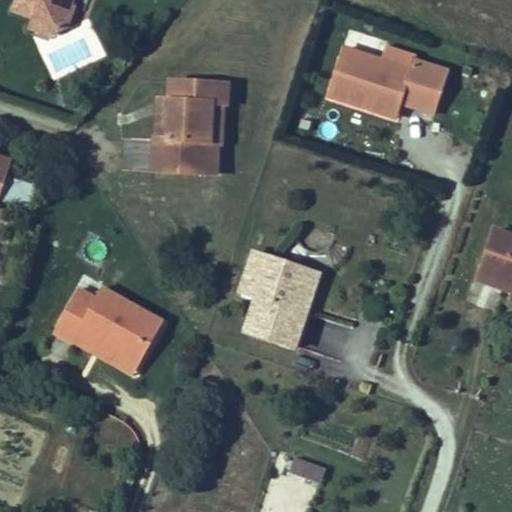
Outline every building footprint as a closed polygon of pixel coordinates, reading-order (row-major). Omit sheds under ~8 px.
[(16,0),(13,11),(33,18),(43,22),(50,36),(66,28),(74,6),(70,5),(72,0),(16,0)] [(29,29),(50,36),(43,22),(33,18),(29,29)] [(434,115),(449,71),(413,60),(410,70),(344,49),(329,97),(367,109),(370,102),(398,111),(401,104),(434,115)] [(217,105),(218,85),(171,82),(171,102),(170,103),(174,103),(174,116),(170,116),(169,141),(157,140),(156,140),(154,172),(209,175),(213,105),(217,105)] [(230,85),(218,85),(217,105),(213,105),(209,175),(217,175),(219,144),(223,144),(225,105),(229,105),(230,85)] [(159,101),(157,140),(169,141),(170,116),(174,116),(174,103),(170,103),(171,102),(159,101)] [(370,102),(367,109),(396,118),(398,111),(370,102)] [(0,158),(0,195),(11,162),(0,158)] [(9,176),(1,200),(28,210),(36,186),(9,176)] [(511,236),(495,231),(480,274),(500,281),(501,278),(511,281),(511,236)] [(307,312),(291,307),(304,270),(255,254),(242,293),(258,298),(246,333),(295,349),(307,312)] [(291,307),(307,312),(319,275),(304,270),(291,307)] [(500,281),(480,274),(478,281),(511,292),(511,281),(501,278),(500,281)] [(139,367),(164,323),(102,289),(96,300),(79,290),(54,334),(73,344),(79,333),(96,342),(139,367)] [(134,377),(139,367),(96,342),(90,352),(134,377)] [(312,465),(295,459),(290,473),(308,479),(312,465)] [(325,470),(312,465),(308,479),(321,484),(325,470)] [(218,507),(230,485),(204,470),(192,493),(218,507)]
